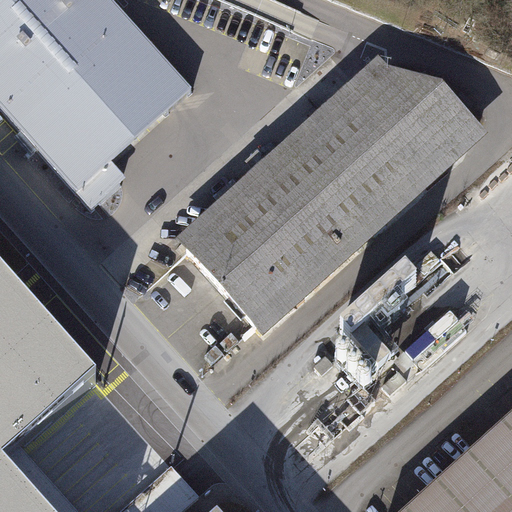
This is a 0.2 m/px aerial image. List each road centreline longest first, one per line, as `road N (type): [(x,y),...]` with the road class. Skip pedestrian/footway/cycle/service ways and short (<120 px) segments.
road 1 (unclassified): [(0,183),(293,511)]
road 2 (unknown): [(324,511),(511,350)]
